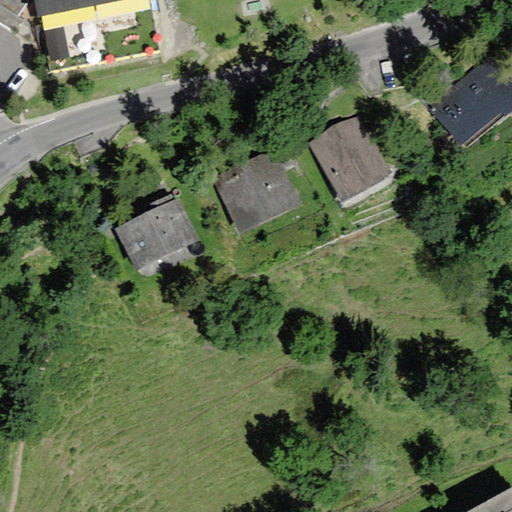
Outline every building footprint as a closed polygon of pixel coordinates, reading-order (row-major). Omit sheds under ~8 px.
[(16,0),(0,0),(0,27),(34,46),(31,29),(20,16),(16,0)] [(16,0),(20,16),(31,29),(34,46),(40,74),(159,52),(149,0),(16,0)] [(478,71),(435,104),(462,140),(484,123),(511,102),(511,91),(490,63),(478,71)] [(357,120),(315,142),(345,200),(387,178),(368,141),(357,120)] [(246,167),(218,180),(242,230),(297,204),(273,154),(246,167)] [(157,211),(120,229),(137,263),(192,237),(175,202),(157,211)] [(511,511),(511,490),(469,511),(511,511)]
